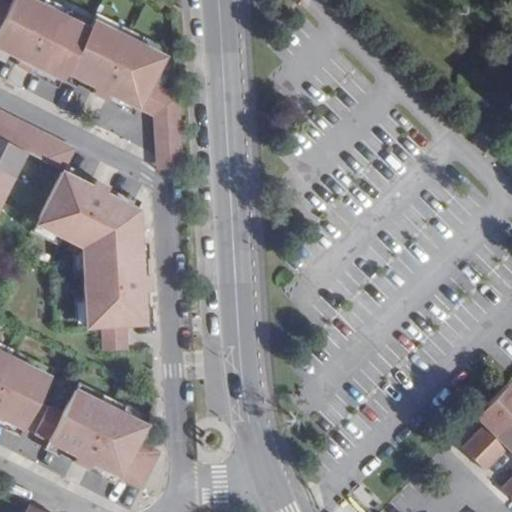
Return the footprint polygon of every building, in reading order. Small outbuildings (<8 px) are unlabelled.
[(0,24),(0,49),(19,59),(16,64),(30,72),(34,66),(62,80),(66,72),(88,28),(31,0),(12,0),(10,5),(0,24)] [(0,0),(0,24),(10,5),(0,0)] [(88,28),(66,72),(94,86),(91,92),(106,100),(109,94),(138,108),(150,82),(163,56),(92,20),(88,28)] [(177,96),(150,82),(138,108),(153,116),(154,119),(179,118),(177,96)] [(0,112),(0,139),(26,152),(63,171),(73,150),(73,148),(0,112)] [(154,119),(157,170),(181,168),(179,118),(154,119)] [(0,170),(13,177),(26,152),(0,139),(0,170)] [(0,202),(0,203),(13,177),(0,170),(0,202)] [(62,172),(37,222),(82,245),(86,326),(101,326),(125,324),(144,323),(142,292),(148,291),(148,275),(141,275),(137,210),(105,194),(108,187),(93,180),(90,186),(62,172)] [(125,324),(101,326),(102,351),(127,349),(125,324)] [(0,352),(0,417),(23,428),(49,377),(0,352)] [(511,385),(508,382),(475,415),(485,425),(462,448),(473,459),(511,419),(511,385)] [(48,406),(34,434),(76,455),(73,461),(88,468),(91,463),(119,477),(132,452),(136,443),(137,442),(137,441),(145,425),(73,389),(62,413),(48,406)] [(511,419),(473,459),(484,469),(507,447),(511,451),(511,419)] [(132,452),(119,477),(142,488),(160,452),(137,441),(137,442),(154,451),(149,460),(132,452)] [(136,443),(132,452),(149,460),(154,451),(137,442),(136,443)] [(511,477),(502,488),(511,497),(511,477)]
